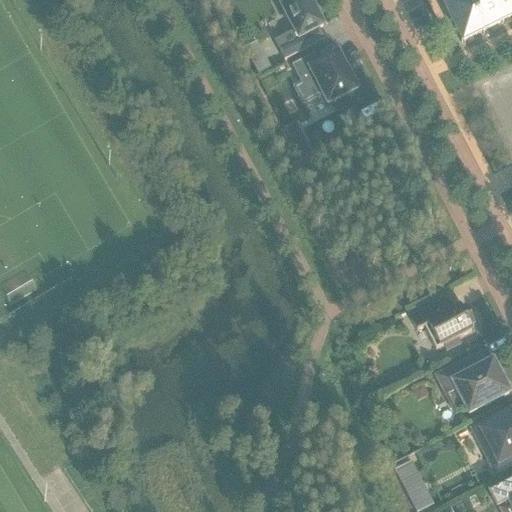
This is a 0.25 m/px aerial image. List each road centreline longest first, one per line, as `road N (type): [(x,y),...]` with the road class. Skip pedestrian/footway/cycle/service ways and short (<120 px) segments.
road 1 (residential): [(345,0),(511,320)]
road 2 (residential): [(500,226),(422,74)]
